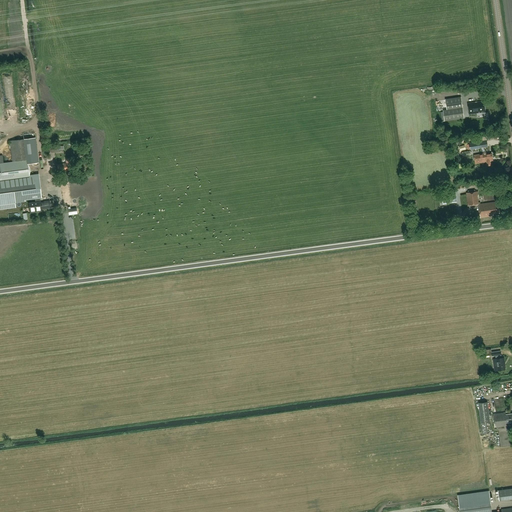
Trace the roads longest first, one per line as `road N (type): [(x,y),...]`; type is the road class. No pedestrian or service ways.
road 1 (unclassified): [(0,292),(511,223)]
road 2 (tertiary): [(511,122),(495,0)]
